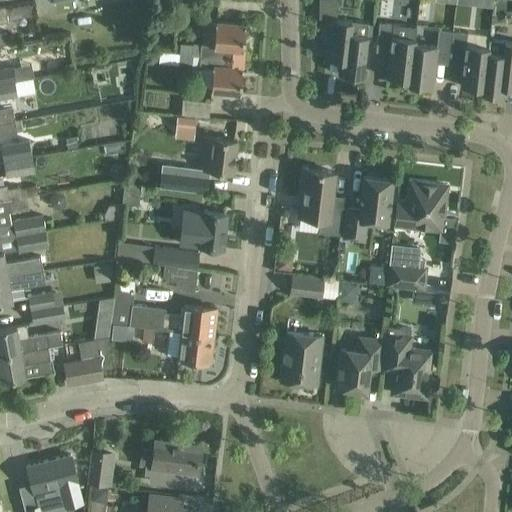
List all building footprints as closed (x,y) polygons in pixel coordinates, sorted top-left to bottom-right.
[(4,6),(0,6),(0,22),(6,21),(6,20),(36,15),(34,3),(5,8),(4,6)] [(368,24),(345,21),(330,19),(327,48),(328,48),(328,43),(341,45),(338,74),(362,76),(368,24)] [(378,22),(377,31),(375,51),(376,51),(376,47),(390,48),(386,77),(408,79),(408,84),(409,84),(415,26),(378,22)] [(179,54),(242,59),(245,25),(215,23),(213,45),(194,43),(194,45),(166,43),(165,52),(179,53),(179,54)] [(414,43),(415,38),(416,27),(415,26),(409,84),(432,87),(435,53),(449,55),(452,31),(438,29),(436,45),(414,43)] [(161,45),(163,33),(153,31),(151,43),(161,45)] [(452,31),(449,55),(463,57),(460,86),(482,88),(481,93),(482,93),(487,46),(465,44),(466,32),(452,31)] [(511,42),(489,40),(488,47),(487,46),(482,93),(505,96),(508,67),(511,67),(511,42)] [(158,52),(145,50),(143,64),(151,65),(157,60),(158,52)] [(210,91),(220,92),(240,93),(242,59),(179,54),(178,63),(191,64),(191,66),(200,67),(199,86),(210,86),(210,91)] [(0,67),(0,83),(15,81),(16,81),(13,65),(0,67)] [(0,98),(17,95),(15,81),(0,83),(0,98)] [(182,100),(180,114),(209,117),(210,102),(182,100)] [(0,121),(13,118),(12,110),(0,112),(0,121)] [(176,117),(175,129),(194,131),(195,118),(176,117)] [(0,133),(22,130),(20,119),(13,120),(13,118),(0,121),(0,133)] [(197,167),(197,169),(209,170),(232,173),(236,140),(201,135),(197,167)] [(78,147),(76,136),(65,138),(67,150),(78,147)] [(1,145),(3,160),(31,155),(29,141),(1,145)] [(3,160),(6,177),(35,172),(31,155),(3,160)] [(66,179),(73,173),(71,165),(63,161),(56,167),(57,176),(66,179)] [(209,170),(197,169),(197,167),(160,163),(157,185),(207,191),(209,170)] [(331,205),(335,172),(303,168),(297,216),(320,218),(318,232),(339,235),(343,207),(331,205)] [(387,222),(390,199),(392,179),(363,175),(359,209),(346,207),(344,227),(343,237),(364,240),(366,220),(387,222)] [(393,223),(421,227),(441,229),(446,185),(410,181),(408,198),(406,200),(405,202),(396,201),(393,223)] [(0,199),(22,196),(20,186),(7,189),(6,184),(0,185),(0,199)] [(0,225),(10,224),(8,212),(28,208),(25,195),(22,196),(0,199),(0,225)] [(227,214),(207,212),(182,209),(178,242),(223,248),(227,214)] [(13,219),(16,236),(45,231),(42,214),(13,219)] [(16,236),(19,252),(48,246),(45,231),(16,236)] [(196,267),(198,251),(118,241),(116,257),(164,263),(164,264),(196,267)] [(0,277),(42,270),(40,256),(5,262),(3,250),(0,250),(0,277)] [(279,254),(277,269),(291,271),(292,262),(287,255),(279,254)] [(387,284),(392,285),(392,286),(405,287),(405,286),(414,287),(423,288),(425,266),(390,262),(387,284)] [(92,265),(95,283),(114,280),(111,263),(92,265)] [(180,277),(195,279),(196,267),(164,264),(163,276),(167,280),(175,281),(180,277)] [(45,283),(42,270),(0,277),(0,303),(11,301),(9,289),(45,283)] [(290,292),(310,294),(321,295),(322,279),(292,276),(290,292)] [(114,291),(110,322),(113,322),(133,325),(142,326),(152,327),(168,330),(169,330),(212,335),(216,307),(184,304),(183,314),(165,312),(165,308),(132,304),(133,293),(135,280),(118,278),(116,291),(114,291)] [(437,300),(439,290),(423,288),(414,287),(413,297),(437,300)] [(30,310),(62,305),(60,290),(28,296),(30,310)] [(99,299),(98,309),(110,311),(112,296),(99,299)] [(62,305),(30,310),(32,322),(65,317),(62,305)] [(113,322),(111,338),(131,340),(133,325),(113,322)] [(0,327),(0,353),(49,345),(62,343),(59,331),(28,336),(26,323),(0,327)] [(394,369),(392,385),(391,392),(422,396),(425,396),(431,350),(408,348),(410,328),(387,325),(386,331),(386,333),(382,368),(394,369)] [(142,326),(140,341),(150,342),(152,327),(142,326)] [(168,330),(165,353),(178,355),(178,356),(178,359),(209,363),(212,335),(169,330),(168,330)] [(316,383),(318,363),(321,335),(286,331),(280,379),(316,383)] [(82,360),(64,363),(68,383),(101,377),(101,373),(104,372),(108,335),(79,340),(82,360)] [(335,386),(358,388),(365,389),(368,366),(379,367),(382,348),(383,340),(359,337),(357,350),(340,348),(335,386)] [(49,345),(0,353),(0,379),(0,380),(53,371),(49,345)] [(143,449),(141,464),(146,465),(145,473),(150,474),(149,481),(179,485),(181,470),(183,470),(196,471),(199,446),(186,445),(173,443),(156,441),(154,451),(143,449)] [(108,485),(109,473),(112,454),(92,451),(88,483),(108,485)] [(37,506),(25,509),(25,511),(43,511),(43,510),(43,509),(42,506),(61,502),(63,501),(64,504),(65,505),(82,501),(77,480),(70,454),(30,464),(27,465),(31,483),(33,488),(37,506)] [(191,511),(191,508),(180,507),(181,497),(150,493),(147,511),(135,510),(134,511),(191,511)]
